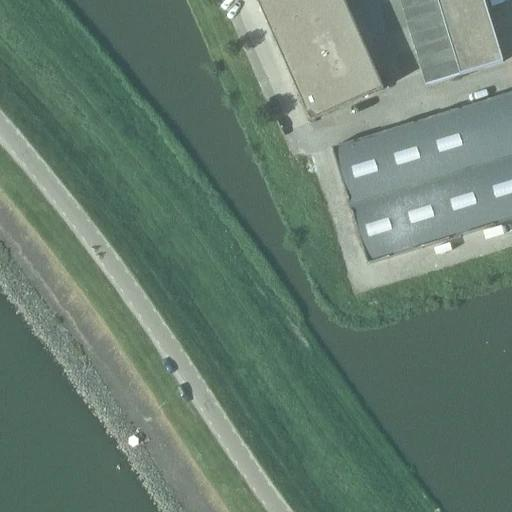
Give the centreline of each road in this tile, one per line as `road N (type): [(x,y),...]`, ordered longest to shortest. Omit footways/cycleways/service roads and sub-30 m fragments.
road 1 (tertiary): [(281,511),(77,220),(0,129)]
road 2 (unknown): [(244,0),(278,86),(301,118),(322,126),(511,69)]
